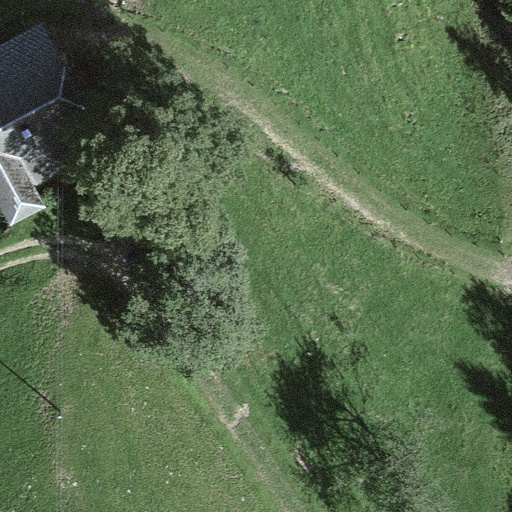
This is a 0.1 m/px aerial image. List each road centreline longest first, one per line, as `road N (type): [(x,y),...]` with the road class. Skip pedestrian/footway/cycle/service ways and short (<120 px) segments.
road 1 (track): [(0,28),(38,19),(156,46),(197,67),(405,231),(511,284)]
road 2 (track): [(0,259),(57,245),(107,254),(128,272),(299,511)]
